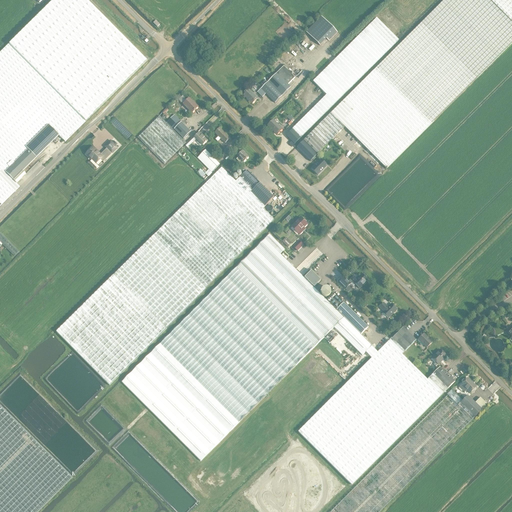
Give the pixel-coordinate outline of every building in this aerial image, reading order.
[(0,206),(19,187),(16,184),(5,172),(28,149),(26,147),(48,125),(58,135),(65,142),(85,122),(88,120),(147,61),(87,0),(53,0),(11,42),(9,44),(0,52),(0,206)] [(386,169),(511,43),(511,0),(445,0),(304,141),(317,154),(345,127),(386,169)] [(329,41),(337,33),(322,17),(306,32),(318,44),(320,46),(327,39),(329,41)] [(293,129),(301,138),(399,40),(377,18),(313,82),(327,95),(296,126),(293,129)] [(292,75),(293,72),(287,70),(284,67),(281,69),(277,74),(261,89),(275,103),(291,88),(288,85),(292,81),(292,80),(295,78),(292,75)] [(252,104),(258,99),(249,90),(244,96),(252,104)] [(192,113),(198,107),(189,98),(183,105),(192,113)] [(170,119),(166,123),(174,130),(184,139),(191,132),(181,122),(174,115),(170,119)] [(160,116),(138,138),(164,164),(184,145),(186,143),(174,130),(166,123),(160,116)] [(277,135),(282,129),(273,120),(268,126),(277,135)] [(48,125),(26,147),(28,149),(36,157),(58,135),(48,125)] [(221,139),(225,143),(230,139),(220,128),(215,133),(219,137),(216,140),(218,142),(221,139)] [(286,136),(292,142),(295,144),(301,138),(293,129),(286,136)] [(185,146),(187,148),(194,141),(196,139),(203,146),(208,141),(200,133),(195,137),(194,136),(186,145),(185,146)] [(93,147),(86,154),(92,160),(92,159),(96,164),(100,159),(103,162),(117,148),(110,141),(105,147),(107,149),(101,155),(93,147)] [(297,148),(310,162),(317,155),(317,154),(304,141),(297,148)] [(28,149),(5,172),(16,184),(25,175),(25,174),(22,172),(36,157),(28,149)] [(204,165),(212,173),(214,170),(214,171),(220,165),(209,154),(205,150),(197,158),(204,165)] [(244,163),(249,158),(242,151),(237,157),(239,158),(237,160),(239,162),(241,160),(244,163)] [(321,160),(312,170),(318,176),(327,166),(321,160)] [(263,209),(265,206),(238,179),(236,182),(222,168),(114,275),(56,332),(109,386),(167,329),(274,220),(263,209)] [(247,171),(238,179),(265,206),(274,197),(247,171)] [(303,231),(302,230),(307,224),(301,218),(291,227),(299,235),(303,231)] [(0,232),(0,242),(3,245),(15,257),(19,252),(0,232)] [(255,249),(122,382),(148,408),(201,461),(253,408),(334,327),(344,317),(336,310),(327,300),(323,296),(322,296),(314,287),(304,278),(280,254),(285,250),(270,234),(255,249)] [(293,247),(297,251),(303,245),(299,241),(293,247)] [(304,278),(314,287),(321,280),(311,271),(304,278)] [(351,284),(346,289),(348,292),(355,285),(360,289),(361,288),(368,280),(366,278),(366,277),(364,275),(363,275),(362,274),(357,279),(354,276),(350,280),(348,281),(351,284)] [(343,276),(338,281),(346,289),(351,284),(348,281),(343,276)] [(334,293),(327,300),(336,310),(344,303),(334,293)] [(344,303),(336,310),(344,317),(361,334),(368,328),(344,303)] [(382,313),(388,319),(397,310),(391,304),(388,307),(384,303),(379,307),(384,312),(382,313)] [(344,317),(334,327),(362,355),(365,352),(371,358),(377,352),(371,346),(372,346),(361,334),(344,317)] [(403,328),(392,339),(404,351),(405,351),(416,340),(403,328)] [(427,348),(432,342),(424,334),(418,340),(427,348)] [(303,427),(298,432),(326,460),(352,485),(380,457),(403,433),(444,392),(448,389),(443,384),(433,374),(429,378),(427,380),(401,353),(404,351),(392,339),(391,338),(377,352),(371,358),(303,427)] [(438,365),(447,357),(444,354),(444,352),(442,351),(441,351),(440,350),(432,358),(436,363),(434,365),(436,367),(438,365)] [(440,367),(433,374),(443,384),(448,389),(454,383),(455,381),(440,367)] [(461,385),(459,387),(465,393),(467,390),(470,393),(474,390),(475,390),(476,388),(476,387),(477,387),(468,378),(467,379),(466,379),(465,380),(465,381),(461,385)] [(475,417),(461,403),(463,401),(452,390),(448,395),(407,436),(330,511),(379,511),(383,508),(401,490),(415,476),(459,433),(472,420),(475,417)] [(475,417),(482,410),(475,403),(468,396),(463,401),(461,403),(475,417)] [(480,398),(475,403),(482,410),(487,405),(480,398)] [(0,511),(38,511),(72,478),(0,405),(0,511)]
